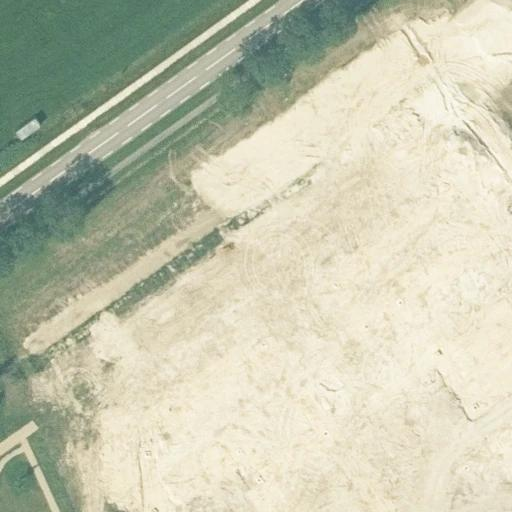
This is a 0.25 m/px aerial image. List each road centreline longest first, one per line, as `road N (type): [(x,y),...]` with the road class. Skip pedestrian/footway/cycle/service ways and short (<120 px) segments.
road 1 (residential): [(511,26),(497,21),(466,35),(183,241)]
road 2 (secondary): [(0,217),(299,0)]
road 3 (residential): [(183,241),(303,410)]
road 4 (residential): [(183,241),(26,352)]
